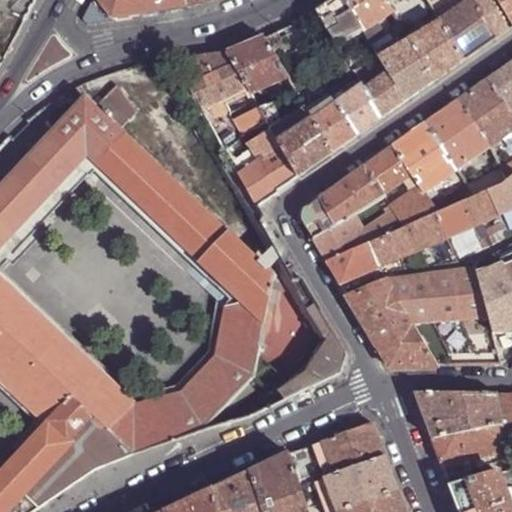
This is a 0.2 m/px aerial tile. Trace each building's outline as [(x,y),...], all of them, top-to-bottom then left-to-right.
[(32,0),(0,0),(0,6),(21,20),(32,0)] [(148,15),(186,9),(184,0),(97,0),(114,20),(148,15)] [(208,3),(216,0),(184,0),(186,9),(208,3)] [(331,0),(325,6),(317,11),(338,47),(364,33),(345,0),(331,0)] [(383,37),(377,25),(394,15),(389,8),(384,0),(345,0),(364,33),(371,45),(383,37)] [(474,0),(472,0),(439,23),(441,25),(463,63),(478,53),(497,39),(474,0)] [(511,0),(495,0),(511,28),(511,0)] [(441,25),(410,43),(433,84),(445,75),(463,63),(441,25)] [(405,36),(401,27),(390,34),(395,42),(405,36)] [(248,92),(254,102),(254,103),(260,99),(258,94),(286,77),(264,37),(238,48),(227,53),(248,92)] [(410,43),(380,61),(382,63),(387,73),(405,104),(416,96),(433,84),(410,43)] [(312,61),(306,51),(293,60),(299,70),(312,61)] [(180,75),(209,126),(226,117),(221,108),(248,92),(227,53),(199,57),(172,61),(180,75)] [(348,65),(343,58),(333,62),(339,72),(349,66),(348,65)] [(382,63),(356,81),(359,86),(362,91),(387,73),(382,63)] [(510,115),(511,113),(511,63),(492,78),(487,82),(510,115)] [(220,172),(157,71),(129,88),(192,189),(220,172)] [(387,73),(362,91),(380,121),(390,114),(405,104),(387,73)] [(209,126),(180,75),(170,81),(269,253),(274,249),(262,227),(264,220),(258,210),(238,177),(209,126)] [(488,149),(501,140),(507,149),(511,144),(511,117),(510,115),(487,82),(463,99),(458,103),(488,149)] [(359,86),(336,103),(356,138),(366,131),(380,121),(362,91),(359,86)] [(248,383),(209,424),(177,435),(166,395),(142,401),(134,403),(0,279),(0,247),(86,156),(265,321),(275,275),(265,266),(260,261),(120,132),(138,115),(117,89),(95,109),(84,99),(83,100),(0,188),(0,330),(111,432),(136,456),(179,442),(247,420),(341,376),(348,356),(303,282),(293,283),(278,255),(272,259),(317,339),(301,364),(284,378),(259,355),(255,376),(248,383)] [(254,103),(254,102),(249,105),(252,109),(236,118),(247,137),(255,132),(266,124),(254,103)] [(336,103),(311,120),(331,156),(343,147),(356,138),(336,103)] [(456,172),(488,149),(458,103),(432,120),(425,125),(456,172)] [(304,108),(271,131),(277,144),(311,120),(304,108)] [(277,144),(298,179),(315,167),(331,156),(311,120),(277,144)] [(266,124),(255,132),(259,140),(249,147),(255,158),(259,164),(240,175),(238,177),(258,210),(279,195),(278,193),(286,187),(298,179),(277,144),(271,131),(266,124)] [(423,194),(456,172),(425,125),(408,138),(393,148),(411,177),(419,189),(423,194)] [(382,196),(411,177),(393,148),(371,163),(364,169),(382,196)] [(86,156),(0,247),(0,279),(134,403),(142,401),(1,271),(93,173),(227,296),(216,355),(182,390),(166,395),(177,435),(209,424),(248,383),(255,376),(259,355),(265,321),(86,156)] [(237,169),(240,175),(259,164),(255,158),(251,160),(237,169)] [(511,177),(511,163),(502,171),(504,173),(509,180),(511,177)] [(353,216),(383,197),(382,196),(364,169),(326,195),(306,209),(303,213),(302,217),(303,224),(313,241),(353,216)] [(502,185),(509,180),(504,173),(468,191),(473,199),(502,185)] [(511,177),(509,180),(502,185),(473,199),(456,206),(436,215),(404,230),(327,265),(336,281),(340,287),(357,280),(399,260),(511,208),(511,177)] [(404,230),(436,215),(427,202),(423,194),(419,189),(390,207),(392,212),(404,230)] [(436,215),(456,206),(449,196),(436,204),(432,199),(427,202),(436,215)] [(392,212),(362,232),(353,216),(313,241),(318,250),(327,265),(404,230),(392,212)] [(488,237),(491,243),(507,234),(504,229),(488,237)] [(474,253),(486,246),(483,240),(471,247),(474,253)] [(511,240),(471,263),(473,269),(487,319),(491,335),(502,335),(511,330),(511,240)] [(269,253),(272,259),(278,255),(274,249),(269,253)] [(265,266),(272,259),(269,253),(260,261),(265,266)] [(473,269),(386,282),(382,282),(371,288),(355,294),(346,299),(366,332),(388,369),(437,368),(412,326),(487,319),(473,269)] [(353,289),(359,285),(357,280),(340,287),(343,293),(353,289)] [(0,381),(46,424),(41,429),(0,473),(0,511),(32,511),(95,465),(87,457),(111,432),(0,330),(0,381)] [(46,424),(0,381),(0,391),(41,429),(46,424)] [(430,434),(432,441),(502,427),(500,416),(496,395),(414,395),(430,434)] [(511,395),(496,395),(500,416),(511,415),(511,395)] [(321,444),(334,478),(386,459),(379,440),(373,425),(321,444)] [(502,427),(432,441),(441,464),(443,463),(507,449),(502,427)] [(312,447),(325,481),(334,478),(321,444),(312,447)] [(289,456),(299,491),(324,482),(325,481),(312,447),(289,456)] [(261,511),(305,511),(299,491),(289,456),(258,470),(249,475),(261,511)] [(324,482),(334,507),(319,511),(343,511),(399,492),(391,471),(386,459),(334,478),(325,481),(324,482)] [(511,511),(511,507),(499,473),(451,489),(459,511),(511,511)] [(216,511),(261,511),(249,475),(224,487),(214,492),(216,511)] [(216,511),(214,492),(181,508),(172,511),(216,511)] [(343,511),(407,511),(406,509),(399,492),(343,511)]
